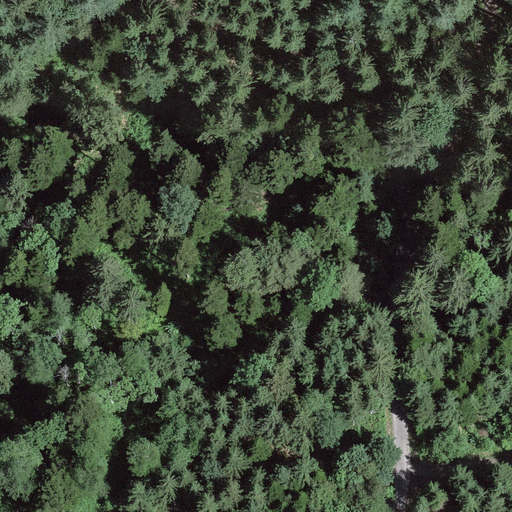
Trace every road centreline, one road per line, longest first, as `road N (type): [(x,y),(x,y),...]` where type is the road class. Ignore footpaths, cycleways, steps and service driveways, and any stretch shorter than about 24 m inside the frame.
road 1 (track): [(441,168),(396,293),(396,511)]
road 2 (track): [(441,168),(489,0)]
